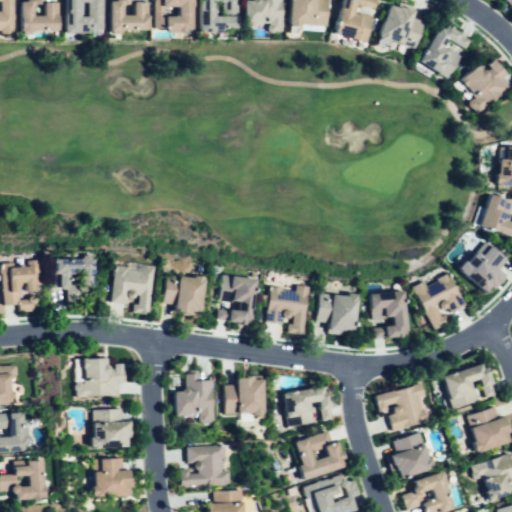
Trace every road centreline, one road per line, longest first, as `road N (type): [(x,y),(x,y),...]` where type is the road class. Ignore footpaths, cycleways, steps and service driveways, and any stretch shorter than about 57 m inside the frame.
road 1 (residential): [(464,0),(511,38),(495,319),(435,354),(349,367),(150,342),(0,339)]
road 2 (residential): [(163,511),(150,342)]
road 3 (residential): [(349,367),(349,408),(382,511)]
